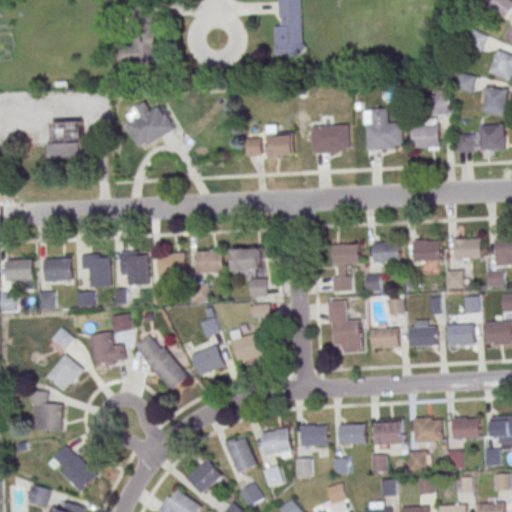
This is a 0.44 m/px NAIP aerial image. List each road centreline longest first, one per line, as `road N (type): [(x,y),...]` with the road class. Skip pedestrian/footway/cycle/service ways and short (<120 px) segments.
road 1 (residential): [(511,189),(0,216)]
road 2 (residential): [(121,511),(157,452),(186,428),(240,400),(304,389)]
road 3 (residential): [(304,389),(487,381)]
road 4 (residential): [(304,389),(293,227)]
road 5 (residential): [(152,459),(107,432),(108,405),(136,402),(165,445)]
